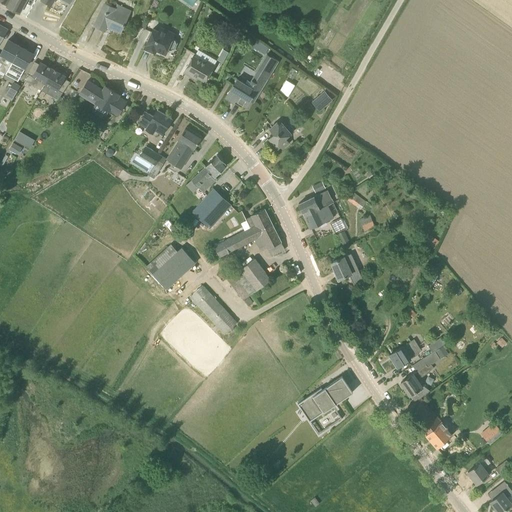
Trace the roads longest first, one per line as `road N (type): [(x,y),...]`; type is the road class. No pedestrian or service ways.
road 1 (tertiary): [(467,511),(347,346),(280,200)]
road 2 (tertiary): [(280,200),(210,123),(0,11)]
road 3 (unclassified): [(400,0),(318,150),(280,200)]
